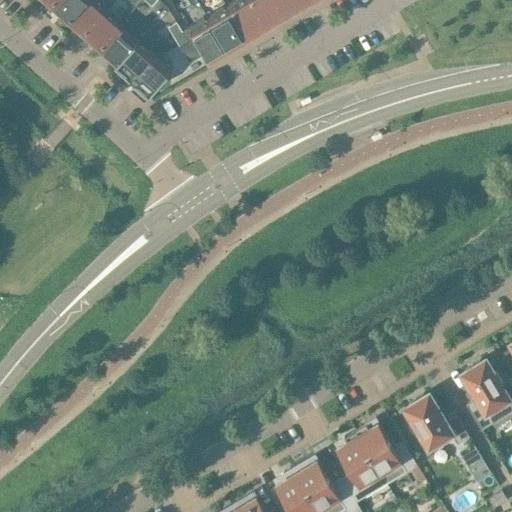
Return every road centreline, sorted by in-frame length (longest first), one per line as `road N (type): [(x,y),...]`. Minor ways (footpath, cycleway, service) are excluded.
road 1 (residential): [(511,277),(125,511)]
road 2 (tertiary): [(193,198),(314,125),(511,76)]
road 3 (residential): [(146,151),(400,0)]
road 4 (tertiary): [(0,384),(123,253),(193,198)]
road 5 (residential): [(0,21),(146,151)]
